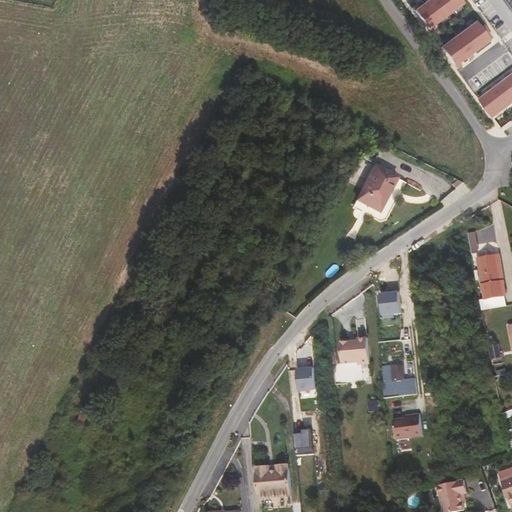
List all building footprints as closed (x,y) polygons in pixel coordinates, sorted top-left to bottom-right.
[(417,4),(412,7),(428,29),(463,3),(461,0),(425,0),(426,1),(419,7),(417,4)] [(475,21),(441,47),(457,69),(462,65),(459,62),(466,57),(468,60),(473,56),(471,53),(489,40),(475,21)] [(483,94),(478,97),(494,119),(511,105),(511,74),(511,73),(506,76),(509,79),(504,83),(501,80),(497,83),(499,86),(494,90),(492,87),(488,90),(490,93),(485,97),(483,94)] [(377,167),(369,161),(362,172),(368,176),(357,197),(378,209),(382,202),(384,202),(397,177),(377,167)] [(473,231),(467,232),(469,245),(475,244),(473,231)] [(484,298),(504,295),(504,294),(497,255),(477,259),(484,298)] [(387,274),(377,275),(377,283),(375,283),(375,291),(388,290),(387,274)] [(479,299),(481,310),(506,306),(504,295),(484,298),(479,299)] [(357,343),(341,344),(343,365),(357,364),(357,367),(364,366),(362,341),(357,341),(357,343)] [(402,366),(383,367),(384,381),(382,382),(383,393),(399,393),(398,380),(404,380),(402,366)] [(317,367),(300,368),(301,392),(319,390),(317,367)] [(414,419),(397,422),(399,433),(394,434),(396,442),(418,438),(414,419)] [(314,431),(296,433),(298,456),(316,454),(314,431)] [(429,444),(419,446),(421,462),(431,461),(429,444)] [(511,464),(497,469),(499,476),(511,472),(511,464)] [(288,468),(261,470),(265,509),(291,507),(288,468)] [(265,509),(261,470),(256,470),(259,510),(265,509)] [(511,472),(499,476),(510,505),(511,504),(511,472)] [(457,494),(460,492),(463,491),(459,479),(434,487),(442,511),(453,511),(462,509),(460,501),(457,494)]
